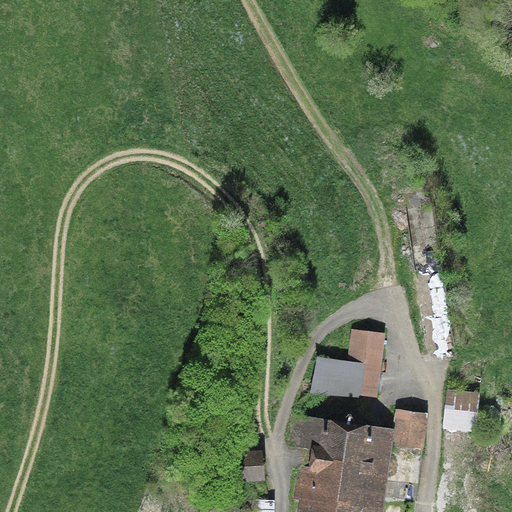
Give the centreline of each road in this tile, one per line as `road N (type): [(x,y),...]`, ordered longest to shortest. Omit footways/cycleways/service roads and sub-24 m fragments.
road 1 (track): [(276,451),(261,416),(267,329),(260,266),(243,222),(179,161),(135,151),(103,162),(80,182),(61,226),(41,408),(10,511)]
road 2 (track): [(246,0),(273,56),(382,208),(392,262),(381,307)]
